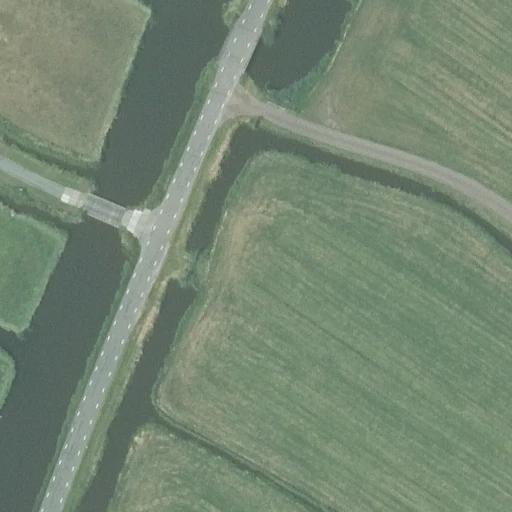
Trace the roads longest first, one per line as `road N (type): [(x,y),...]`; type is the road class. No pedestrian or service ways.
road 1 (unclassified): [(50,511),(257,0)]
road 2 (track): [(217,99),(432,169),(511,225)]
road 3 (track): [(333,354),(152,254)]
